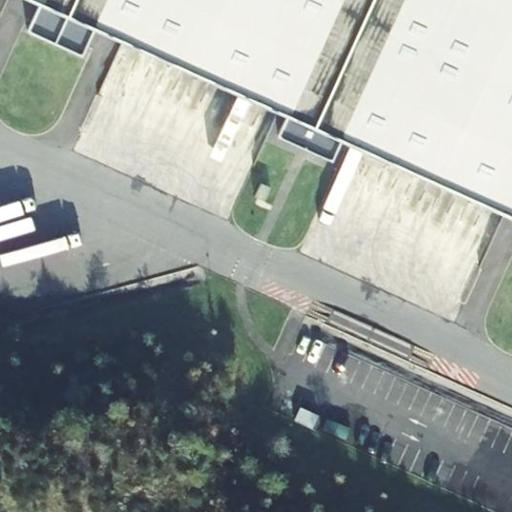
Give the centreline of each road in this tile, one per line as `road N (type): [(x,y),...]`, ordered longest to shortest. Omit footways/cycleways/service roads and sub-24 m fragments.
road 1 (unknown): [(511,487),(300,391)]
road 2 (unknown): [(0,285),(49,288),(123,272),(206,232)]
